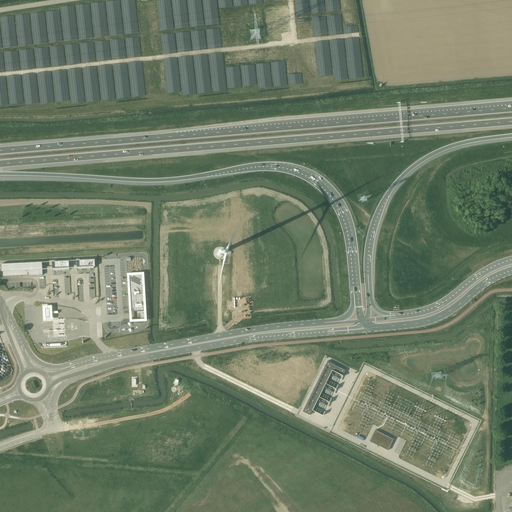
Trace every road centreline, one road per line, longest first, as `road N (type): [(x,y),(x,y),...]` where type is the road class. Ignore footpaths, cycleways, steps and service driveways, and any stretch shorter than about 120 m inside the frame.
road 1 (motorway): [(0,164),(511,121)]
road 2 (motorway): [(511,109),(0,151)]
road 3 (motorway): [(0,174),(148,181),(293,169),(321,185),(342,212),(356,300)]
road 4 (unclassified): [(82,373),(263,336),(365,328)]
road 5 (unclassified): [(337,321),(87,361)]
road 6 (motorway): [(369,294),(372,238),(393,186),(447,148),(511,136)]
road 7 (secondary): [(365,328),(429,320),(511,271)]
road 8 (secondary): [(511,262),(434,309),(389,317)]
